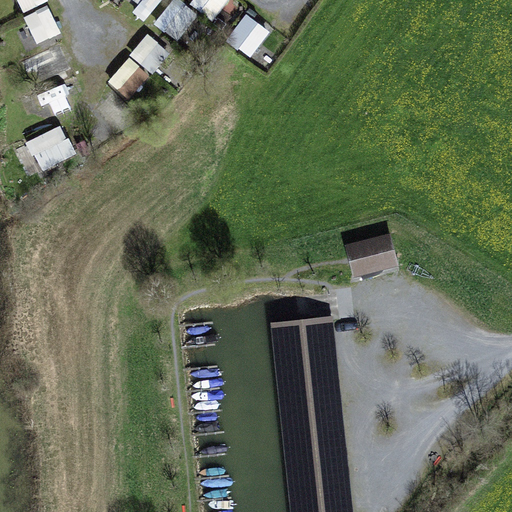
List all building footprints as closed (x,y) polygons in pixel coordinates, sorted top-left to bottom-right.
[(17,0),(25,13),(49,1),(48,0),(17,0)] [(135,0),(141,3),(136,12),(149,20),(160,0),(135,0)] [(173,0),(155,24),(178,41),(197,16),(176,0),(173,0)] [(192,0),(190,2),(213,20),(228,0),(192,0)] [(26,14),(36,43),(60,35),(51,5),(26,14)] [(248,16),(230,43),(252,59),(271,32),(248,16)] [(147,36),(132,53),(157,75),(172,58),(147,36)] [(53,50),(22,59),(26,72),(56,62),(53,50)] [(129,57),(109,80),(132,100),(152,76),(129,57)] [(40,91),(45,115),(73,108),(67,84),(40,91)] [(43,172),(77,155),(61,124),(27,142),(43,172)] [(390,234),(345,246),(354,279),(399,267),(390,234)] [(301,320),(271,324),(291,511),(354,511),(333,317),(301,320)]
